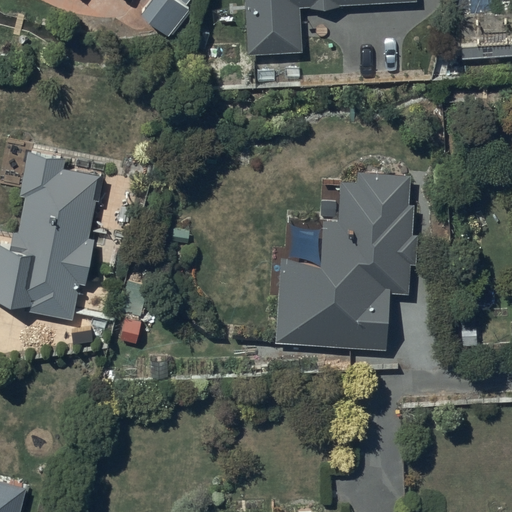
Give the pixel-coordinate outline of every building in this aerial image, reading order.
[(198,0),(154,0),(145,12),(172,33),(175,30),(198,0)] [(252,0),(255,49),(306,47),(303,0),(324,0),(325,5),(342,4),(342,0),(252,0)] [(94,235),(104,170),(31,159),(26,191),(32,192),(26,231),(21,230),(19,244),(1,241),(0,249),(0,295),(30,300),(30,305),(79,313),(85,275),(92,276),(99,236),(94,235)] [(326,256),(286,255),(283,336),(396,340),(398,285),(412,285),(413,259),(420,259),(421,228),(418,228),(419,182),(416,182),(416,171),(364,169),(364,177),(349,176),(347,218),(328,217),(326,256)] [(152,320),(132,315),(127,339),(146,343),(152,320)] [(0,511),(23,511),(30,484),(0,476),(0,511)]
